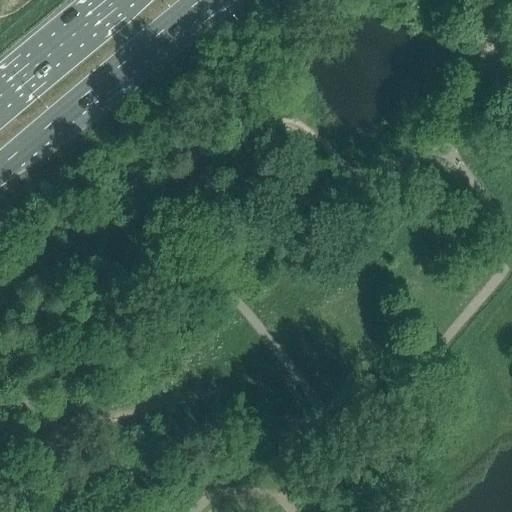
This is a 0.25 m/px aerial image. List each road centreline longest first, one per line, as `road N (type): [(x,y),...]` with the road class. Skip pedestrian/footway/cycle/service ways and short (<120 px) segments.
road 1 (trunk): [(0,167),(201,0)]
road 2 (trunk): [(117,0),(0,97)]
